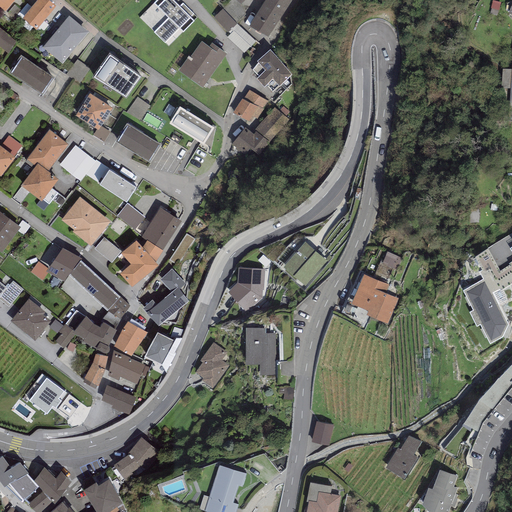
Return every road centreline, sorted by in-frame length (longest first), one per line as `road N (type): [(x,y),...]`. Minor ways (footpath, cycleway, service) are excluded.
road 1 (tertiary): [(292,479),(308,353),(368,209),(390,49),(379,31),(362,46),(362,107),(341,174),(309,210),(228,260),(163,400),(108,440),(32,449)]
road 2 (residential): [(0,73),(194,205)]
road 3 (residential): [(294,0),(246,71),(222,153),(194,205)]
road 4 (residential): [(0,196),(136,299)]
